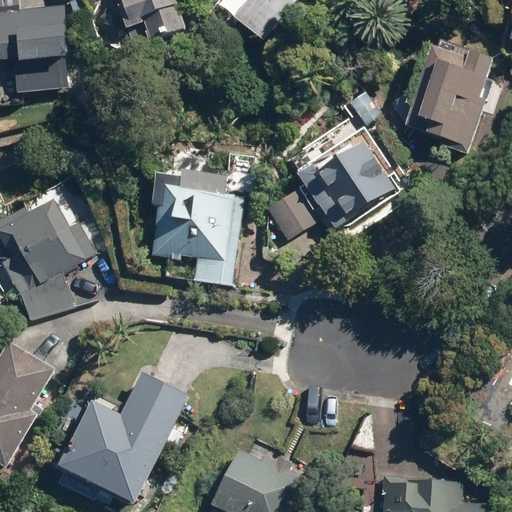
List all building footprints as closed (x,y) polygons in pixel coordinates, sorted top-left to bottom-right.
[(124,0),(142,47),(199,26),(188,0),(124,0)] [(275,40),(306,0),(254,0),(242,16),(275,40)] [(73,55),(82,54),(78,22),(74,22),(72,6),(0,13),(0,61),(21,59),(24,93),(76,88),(73,55)] [(448,143),(473,153),(500,81),(494,78),(501,57),(480,49),(476,57),(438,43),(426,77),(432,79),(415,124),(439,133),(440,131),(451,134),(448,143)] [(313,181),(343,228),(405,189),(394,172),(398,169),(389,156),(386,158),(375,141),(313,181)] [(192,175),(169,171),(164,205),(167,206),(160,256),(187,260),(188,254),(203,257),(199,281),(238,286),(251,197),(241,196),(241,195),(232,194),(235,175),(193,169),(192,175)] [(274,209),(294,240),(327,219),(306,188),(274,209)] [(89,223),(76,228),(64,200),(37,212),(36,209),(5,222),(21,260),(13,263),(27,294),(37,320),(80,306),(69,274),(85,268),(84,264),(103,253),(89,223)] [(0,455),(18,466),(50,413),(43,409),(67,368),(21,341),(0,375),(0,455)] [(147,502),(202,394),(178,382),(154,370),(132,412),(104,398),(71,464),(147,502)] [(303,511),(319,479),(295,468),(298,462),(283,456),(281,462),(269,457),(268,460),(247,450),(223,503),(241,511),(303,511)] [(394,478),(393,511),(499,511),(500,504),(466,503),(466,479),(446,479),(422,479),(394,478)]
